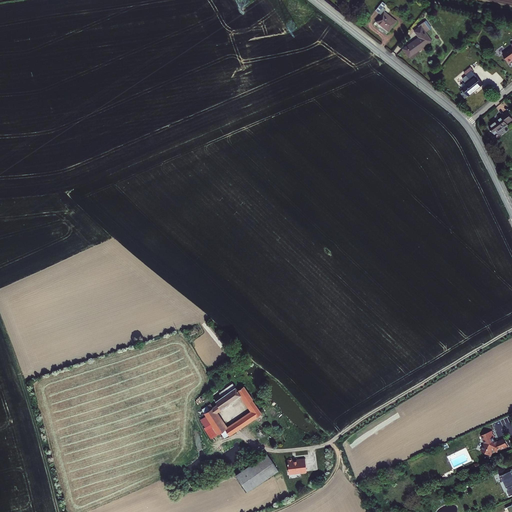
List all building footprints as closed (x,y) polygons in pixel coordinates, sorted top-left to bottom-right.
[(383,8),(385,4),(382,2),(375,10),(381,15),(376,21),(383,27),(388,31),(396,21),(383,12),(385,10),(383,8)] [(412,42),(403,48),(409,57),(431,41),(425,33),(430,30),(424,22),(417,26),(419,28),(414,31),(419,37),(412,42)] [(511,43),(511,44),(511,46),(503,54),(509,63),(511,60),(511,43)] [(467,84),(461,89),(463,92),(461,93),(465,98),(477,88),(483,84),(472,71),(473,70),(471,66),(464,72),(466,75),(463,78),(467,84)] [(498,120),(489,127),(495,135),(508,125),(507,123),(511,119),(511,118),(508,112),(502,116),(502,117),(498,120)] [(216,384),(197,398),(201,403),(219,389),(216,384)] [(206,414),(200,418),(206,427),(204,428),(210,438),(220,432),(225,429),(229,434),(239,428),(261,413),(251,399),(252,398),(244,386),(237,390),(233,384),(220,393),(222,396),(216,400),(217,402),(212,405),(211,403),(202,409),(206,414)] [(224,438),(229,434),(225,429),(220,432),(224,438)] [(480,450),(491,455),(492,452),(492,451),(494,450),(495,449),(497,450),(498,449),(501,448),(508,445),(505,438),(498,441),(496,440),(495,439),(494,437),(495,436),(492,430),(481,435),(485,443),(483,444),(480,450)] [(233,474),(244,492),(271,475),(277,471),(266,454),(233,474)] [(286,462),(287,475),(305,473),(304,460),(295,461),(296,462),(294,462),(292,463),(292,461),(286,462)] [(503,480),(506,487),(511,484),(511,472),(510,469),(505,471),(506,472),(498,476),(501,481),(503,480)]
